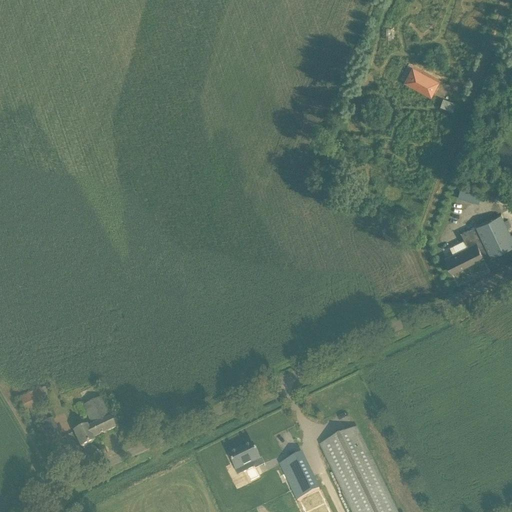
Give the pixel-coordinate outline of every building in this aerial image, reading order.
[(441,70),(437,67),(423,62),(418,61),(418,62),(417,62),(415,66),(414,71),(414,72),(419,75),(432,80),(437,81),(438,81),(441,76),(442,71),(441,70)] [(446,87),(443,95),(456,100),(459,92),(446,87)] [(453,112),(457,102),(444,97),(440,107),(453,112)] [(481,194),(460,189),(458,197),(479,202),(481,194)] [(453,253),(445,257),(452,271),(483,256),(484,259),(490,257),(491,257),(506,249),(511,246),(511,236),(501,213),(461,233),(464,240),(450,246),(453,253)] [(47,402),(44,396),(48,395),(45,388),(41,390),(41,389),(19,399),(25,413),(47,402)] [(87,426),(73,432),(81,449),(93,443),(92,440),(115,429),(100,399),(83,407),(91,426),(87,428),(87,426)] [(48,445),(61,440),(52,419),(39,425),(48,445)] [(396,511),(357,428),(320,446),(351,511),(396,511)] [(253,464),(260,461),(253,446),(238,453),(238,451),(228,456),(238,476),(255,468),(253,464)] [(280,465),(284,474),(306,464),(301,455),(280,465)]
